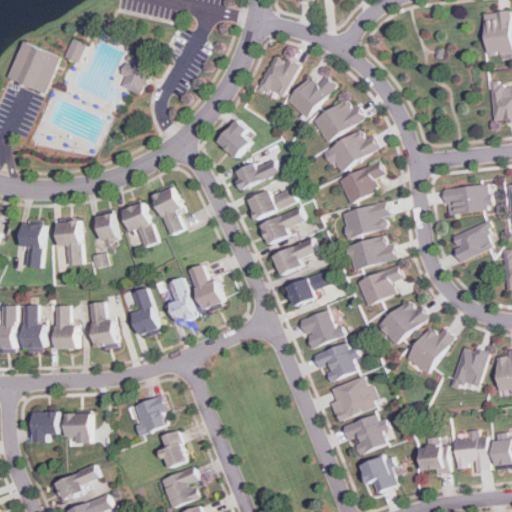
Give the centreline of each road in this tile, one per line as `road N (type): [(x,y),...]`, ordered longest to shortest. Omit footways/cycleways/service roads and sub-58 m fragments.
road 1 (residential): [(11,382),(11,442),(37,511),(439,503),(407,511)]
road 2 (residential): [(257,19),(339,51),(380,83),(415,144),(438,278),(465,306),(511,319)]
road 3 (residential): [(351,511),(242,248),(183,143)]
road 4 (residential): [(260,0),(233,85),(183,143),(95,185),(0,181)]
road 5 (residential): [(0,380),(128,375),(272,318)]
road 6 (residential): [(249,511),(189,354)]
